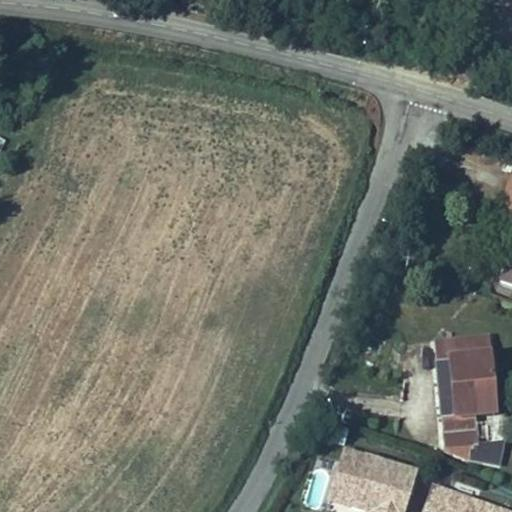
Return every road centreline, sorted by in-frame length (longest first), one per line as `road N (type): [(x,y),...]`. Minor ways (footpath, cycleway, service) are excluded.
road 1 (tertiary): [(246,511),(303,414),(415,97)]
road 2 (tertiary): [(0,3),(158,27),(415,97)]
